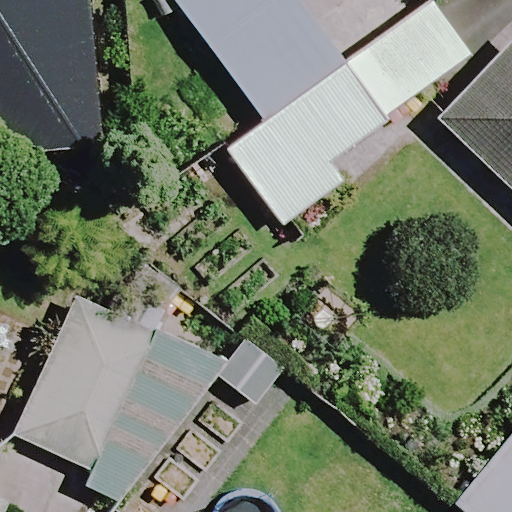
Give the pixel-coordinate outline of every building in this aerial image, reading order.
[(0,0),(0,135),(88,182),(75,0),(0,0)] [(379,0),(320,40),(292,0),(160,0),(246,127),(211,150),(266,233),(334,187),(319,166),(461,71),(413,0),(379,0)] [(511,42),(427,129),(511,212),(511,42)] [(111,299),(53,382),(13,439),(116,511),(214,372),(111,299)] [(511,511),(511,443),(458,511),(511,511)] [(0,469),(0,502),(11,474),(0,469)]
